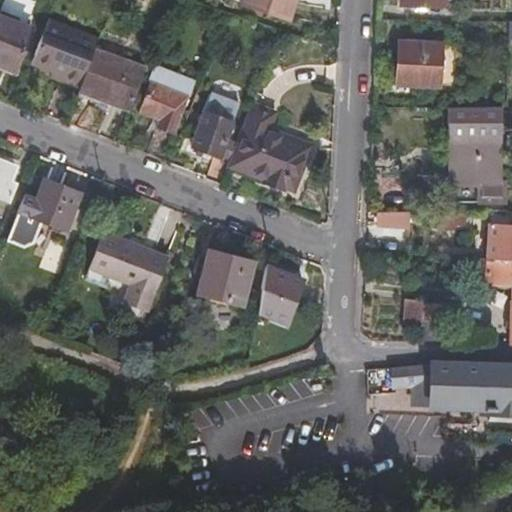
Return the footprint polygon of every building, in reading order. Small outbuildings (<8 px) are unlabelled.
[(294,25),(302,0),(252,0),(249,9),(294,25)] [(0,14),(0,65),(18,72),(35,29),(0,14)] [(47,17),(31,61),(53,69),(64,74),(63,79),(82,87),(97,47),(101,37),(47,17)] [(445,42),(402,40),(401,83),(443,85),(445,42)] [(81,91),(133,110),(149,67),(97,47),(82,87),(81,91)] [(144,153),(163,160),(194,79),(157,65),(140,110),(159,117),(144,153)] [(64,74),(53,69),(51,75),(63,79),(64,74)] [(207,177),(224,184),(233,160),(240,140),(231,137),(237,119),(234,118),(239,107),(215,98),(211,109),(208,108),(194,145),(217,154),(207,177)] [(499,105),(457,104),(456,176),(441,175),(440,195),(477,196),(477,202),(504,202),(505,181),(498,181),(499,105)] [(240,140),(233,160),(266,173),(265,177),(285,185),(287,181),(294,184),(310,142),(283,131),(281,136),(265,129),(271,112),(253,105),(240,140)] [(15,167),(0,160),(0,195),(9,199),(15,185),(9,182),(15,167)] [(43,178),(36,196),(25,192),(7,238),(24,245),(33,243),(42,219),(66,228),(80,193),(43,178)] [(436,210),(378,208),(377,225),(435,227),(436,210)] [(511,328),(511,343),(511,221),(509,222),(508,227),(488,226),(487,284),(511,284),(511,328)] [(104,234),(91,269),(130,285),(124,301),(148,310),(168,258),(104,234)] [(244,304),(256,260),(210,249),(199,293),(244,304)] [(266,264),(259,311),(286,323),(304,279),(293,274),(295,269),(277,261),(275,267),(266,264)] [(130,285),(91,269),(87,280),(113,290),(106,310),(142,324),(148,310),(124,301),(130,285)] [(423,326),(421,344),(447,343),(449,304),(425,301),(424,303),(423,326)] [(406,325),(423,326),(424,303),(408,302),(406,325)] [(511,364),(501,364),(408,366),(409,417),(447,416),(511,415),(511,364)]
